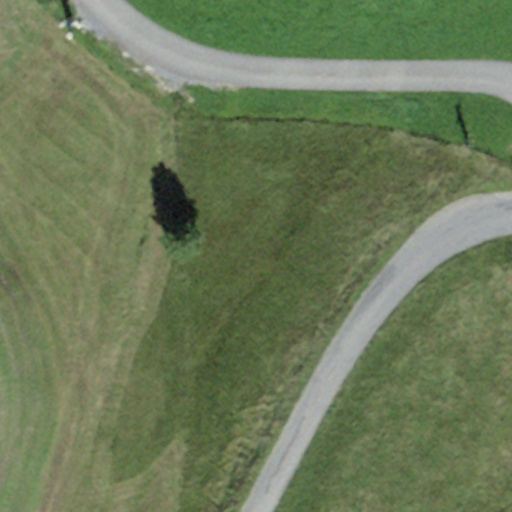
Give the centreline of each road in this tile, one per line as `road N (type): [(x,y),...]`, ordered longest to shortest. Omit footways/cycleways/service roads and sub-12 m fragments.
road 1 (track): [(80,0),(208,84),(511,87)]
road 2 (residential): [(249,511),(326,371),(411,260),(488,222),(511,222)]
